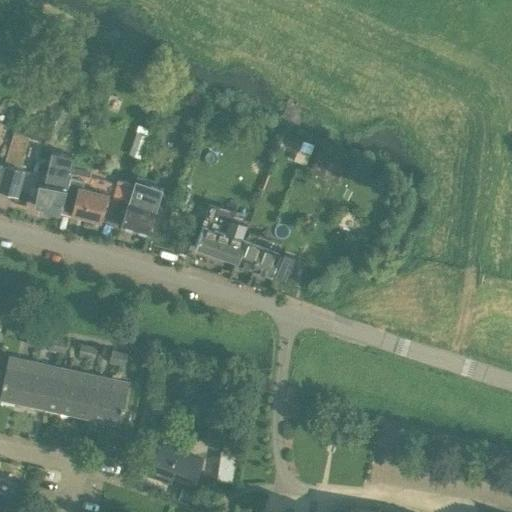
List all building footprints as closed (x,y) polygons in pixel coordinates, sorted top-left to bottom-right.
[(288,102),(283,121),(301,125),(305,106),(288,102)] [(139,125),(136,131),(148,135),(150,129),(139,125)] [(284,142),(299,148),(302,139),(288,133),(284,142)] [(60,212),(61,211),(69,176),(70,171),(72,172),(75,156),(52,150),(44,182),(39,181),(35,203),(44,206),(44,208),(60,212)] [(312,169),(337,179),(342,167),(340,158),(320,150),(312,169)] [(16,193),(22,168),(7,164),(0,189),(16,193)] [(84,180),(69,176),(61,211),(100,221),(104,208),(106,208),(108,197),(107,197),(108,193),(82,187),(84,180)] [(111,197),(128,202),(132,185),(115,181),(111,197)] [(149,186),(135,182),(122,225),(150,233),(157,209),(161,198),(147,194),(149,186)] [(305,228),(312,224),(306,214),(299,218),(305,228)] [(237,259),(244,238),(203,224),(196,245),(237,259)] [(236,262),(254,269),(263,245),(244,238),(237,259),(236,262)] [(282,254),(279,253),(280,251),(263,245),(254,269),(272,275),(274,268),(276,269),(275,274),(287,278),(296,251),(284,247),(282,254)] [(37,333),(28,331),(26,344),(34,345),(37,333)] [(49,348),(57,349),(59,337),(51,336),(49,348)] [(59,337),(57,349),(64,351),(67,339),(59,337)] [(81,342),(78,355),(86,357),(89,344),(81,342)] [(89,344),(86,357),(94,358),(96,346),(89,344)] [(109,362),(117,363),(119,351),(111,349),(109,362)] [(119,351),(117,363),(125,365),(127,352),(119,351)] [(0,395),(17,399),(24,366),(26,359),(8,355),(0,393),(0,395)] [(43,362),(26,359),(24,366),(17,399),(34,403),(43,362)] [(51,406),(60,366),(43,362),(34,403),(51,406)] [(77,369),(60,366),(51,406),(68,410),(77,369)] [(85,413),(94,373),(77,369),(68,410),(85,413)] [(111,377),(94,373),(85,413),(102,417),(111,377)] [(223,376),(218,390),(230,394),(235,380),(223,376)] [(111,377),(102,417),(120,421),(128,381),(111,377)] [(164,395),(165,385),(158,384),(156,394),(164,395)] [(187,501),(204,457),(159,441),(147,472),(182,485),(178,498),(187,501)] [(217,479),(232,481),(236,451),(220,449),(217,479)] [(0,501),(12,507),(16,499),(0,491),(0,501)] [(16,499),(12,507),(20,510),(22,501),(16,499)] [(0,501),(0,511),(10,511),(12,507),(0,501)] [(403,511),(404,511),(401,511),(400,511),(390,511),(380,510),(380,507),(377,507),(377,510),(357,506),(358,503),(355,502),(354,506),(350,505),(349,511),(403,511)]
